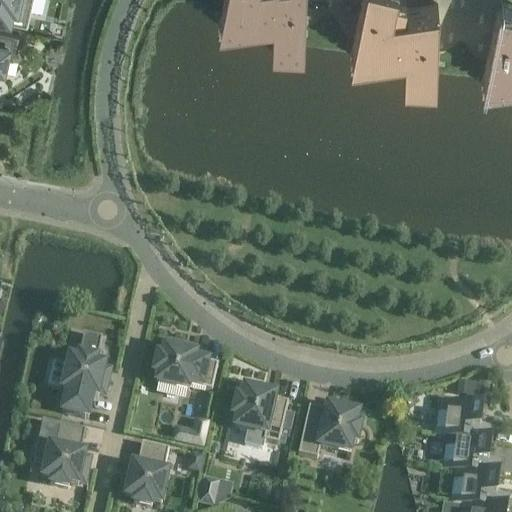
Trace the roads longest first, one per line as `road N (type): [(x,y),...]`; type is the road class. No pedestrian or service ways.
road 1 (residential): [(154,268),(222,336),(325,379),(400,383),(507,350)]
road 2 (residential): [(154,268),(95,511)]
road 3 (residential): [(134,0),(107,101),(125,212)]
road 4 (residential): [(0,196),(97,217),(125,212)]
